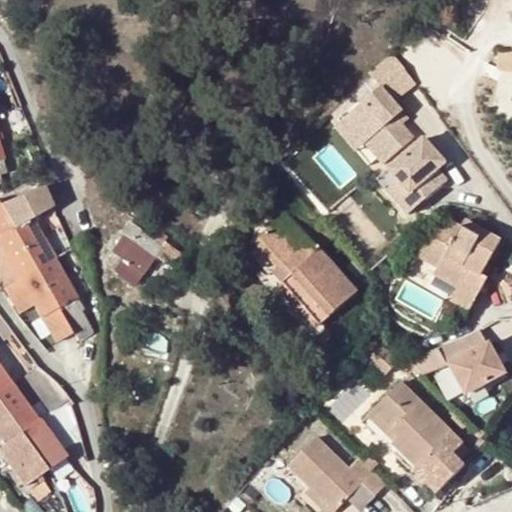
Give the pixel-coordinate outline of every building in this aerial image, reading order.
[(409,74),(392,54),(367,76),(380,88),(344,119),(378,158),(408,131),(396,118),(390,111),(396,105),(386,95),(409,74)] [(402,112),(396,105),(390,111),(396,118),(402,112)] [(378,158),(344,119),(335,127),(369,166),(378,158)] [(420,131),(384,163),(416,198),(443,174),(433,163),(428,157),(436,150),(420,131)] [(436,150),(428,157),(433,163),(441,156),(436,150)] [(416,198),(384,163),(373,173),(404,208),(416,198)] [(0,207),(0,211),(33,269),(54,258),(19,198),(0,207)] [(302,202),(287,215),(320,255),(335,241),(302,202)] [(0,253),(0,280),(2,284),(33,269),(0,211),(0,251),(1,253),(0,253)] [(119,242),(128,248),(120,260),(141,275),(162,245),(171,251),(180,257),(190,243),(184,239),(172,230),(174,227),(168,222),(161,231),(148,222),(149,220),(137,212),(128,225),(130,226),(119,242)] [(320,255),(287,215),(260,238),(292,276),(283,284),(319,326),(354,294),(320,255)] [(450,301),(469,312),(488,279),(481,275),(500,242),(465,221),(461,228),(449,221),(442,232),(434,228),(418,256),(438,268),(434,275),(457,289),(450,301)] [(63,252),(72,267),(78,264),(70,249),(69,250),(63,252)] [(83,288),(72,267),(63,252),(54,258),(73,293),(83,288)] [(79,311),(82,309),(73,293),(54,258),(33,269),(72,335),(76,341),(91,333),(79,311)] [(39,319),(56,345),(72,335),(33,269),(2,284),(19,314),(32,307),(39,319)] [(405,277),(393,296),(430,319),(442,299),(405,277)] [(0,335),(3,340),(11,334),(0,317),(0,335)] [(477,333),(435,349),(442,368),(445,367),(458,399),(500,382),(487,350),(484,351),(477,333)] [(396,358),(375,337),(361,353),(382,373),(396,358)] [(0,348),(0,367),(6,376),(14,370),(0,348)] [(6,376),(0,367),(0,392),(12,385),(6,376)] [(37,369),(23,378),(46,411),(60,402),(37,369)] [(397,381),(367,410),(394,437),(388,443),(410,465),(406,469),(423,486),(440,470),(435,465),(458,443),(397,381)] [(0,406),(34,453),(46,469),(63,457),(12,385),(0,392),(0,406)] [(22,486),(46,469),(34,453),(0,406),(0,441),(2,444),(0,445),(0,463),(1,464),(5,462),(22,486)] [(362,416),(388,443),(394,437),(367,410),(362,416)] [(480,440),(460,421),(454,427),(473,447),(480,440)] [(306,489),(329,511),(331,511),(345,499),(358,486),(371,498),(383,486),(356,459),(345,471),(314,440),(285,468),(306,489)] [(371,498),(358,486),(345,499),(357,511),(371,498)] [(316,511),(329,511),(306,489),(299,494),(316,511)]
